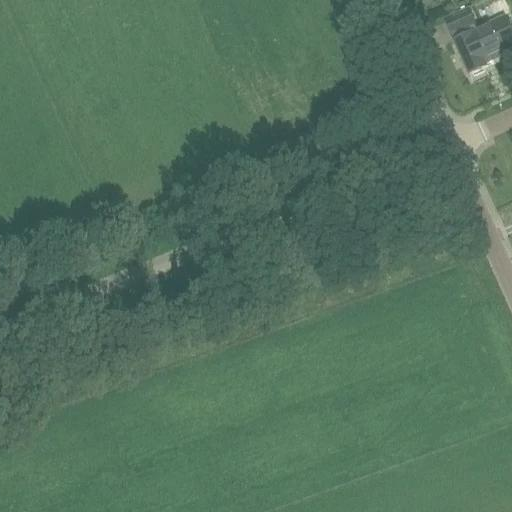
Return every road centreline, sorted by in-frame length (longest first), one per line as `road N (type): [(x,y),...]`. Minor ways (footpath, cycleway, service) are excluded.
road 1 (track): [(0,336),(452,150)]
road 2 (residential): [(452,150),(382,0)]
road 3 (residential): [(511,282),(452,150)]
